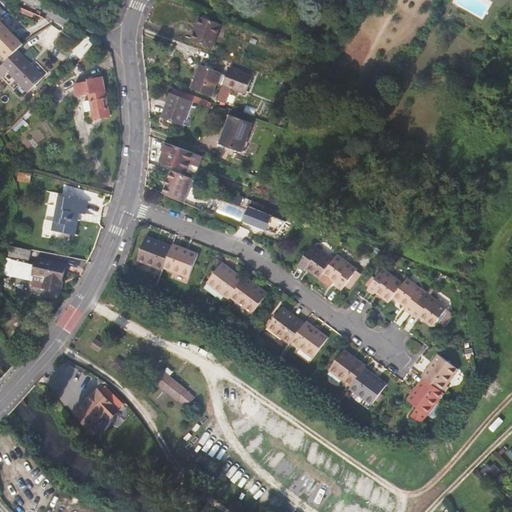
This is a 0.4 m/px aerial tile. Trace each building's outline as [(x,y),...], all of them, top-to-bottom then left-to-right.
[(200,17),(191,40),(211,48),(220,24),(200,17)] [(0,21),(0,20),(0,51),(7,59),(17,49),(23,44),(0,21)] [(74,48),(79,56),(93,47),(88,39),(74,48)] [(0,77),(8,70),(28,91),(44,77),(17,49),(7,59),(0,66),(0,77)] [(211,96),(216,83),(219,72),(199,65),(190,88),(211,96)] [(228,68),(226,75),(222,85),(244,94),(251,77),(228,68)] [(216,83),(222,85),(226,75),(219,72),(216,83)] [(89,92),(93,118),(100,117),(109,115),(103,77),(90,80),(90,81),(76,83),(78,94),(89,92)] [(181,125),(189,102),(170,94),(161,117),(181,125)] [(239,151),(249,125),(228,117),(218,143),(239,151)] [(30,149),(42,143),(36,132),(24,138),(30,149)] [(161,162),(187,171),(193,153),(168,144),(161,162)] [(160,192),(181,201),(191,178),(170,170),(160,192)] [(81,217),(84,204),(58,199),(56,210),(53,209),(50,225),(52,226),(50,234),(71,238),(74,221),(72,221),(73,215),(81,217)] [(223,204),(222,213),(236,215),(237,206),(223,204)] [(168,249),(152,242),(153,240),(143,236),(134,260),(160,270),(161,267),(168,249)] [(168,249),(169,246),(153,240),(152,242),(168,249)] [(185,253),(186,250),(170,244),(169,246),(185,253)] [(296,265),(302,270),(304,268),(306,266),(309,269),(308,270),(318,278),(322,273),(332,260),(311,245),(296,265)] [(196,254),(186,250),(185,253),(169,246),(168,249),(161,267),(187,277),(196,254)] [(332,260),(322,273),(331,281),(333,278),(337,281),(335,284),(334,286),(339,290),(355,269),(336,255),(332,260)] [(61,294),(67,266),(38,259),(34,275),(46,278),(43,290),(61,294)] [(241,281),(227,271),(228,268),(220,262),(205,282),(228,298),(229,296),(241,281)] [(242,279),(243,279),(228,268),(227,271),(241,281),(242,279)] [(379,292),(377,294),(387,302),(392,296),(401,283),(382,268),(366,289),(372,293),(374,291),(375,289),(379,292)] [(256,289),(257,287),(244,277),(243,279),(242,279),(256,289)] [(401,283),(392,296),(402,304),(403,302),(406,305),(405,306),(403,308),(410,314),(426,293),(405,278),(401,283)] [(266,293),(257,287),(256,289),(242,279),(241,281),(229,296),(251,313),(266,293)] [(423,318),(422,319),(432,327),(446,309),(426,293),(410,314),(417,319),(419,316),(420,315),(423,318)] [(301,327),(287,317),(289,314),(280,308),(266,328),(288,344),(289,342),(301,327)] [(302,325),(303,324),(289,314),(287,317),(301,327),(302,325)] [(316,335),(318,332),(304,322),(303,324),(302,325),(316,335)] [(326,339),(318,332),(316,335),(302,325),(301,327),(289,342),(311,359),(326,339)] [(361,372),(348,362),(350,360),(342,354),(327,373),(348,390),(350,388),(361,372)] [(457,371),(437,356),(431,364),(433,367),(423,380),(425,382),(440,393),(457,371)] [(363,370),(364,370),(350,360),(348,362),(361,372),(363,370)] [(423,380),(433,367),(431,364),(421,378),(422,380),(423,380)] [(377,381),(379,378),(365,367),(364,370),(363,370),(377,381)] [(163,368),(154,380),(188,407),(197,395),(163,368)] [(387,384),(379,378),(377,381),(363,370),(361,372),(350,388),(372,404),(387,384)] [(422,380),(412,393),(415,395),(425,382),(423,380),(422,380)] [(415,395),(412,393),(406,402),(417,410),(411,418),(421,425),(442,395),(440,393),(425,382),(415,395)] [(107,386),(101,391),(118,408),(123,403),(107,386)] [(98,389),(94,393),(76,412),(91,428),(105,414),(110,419),(116,413),(119,410),(118,408),(101,391),(98,389)] [(415,485),(422,467),(413,464),(406,482),(415,485)]
